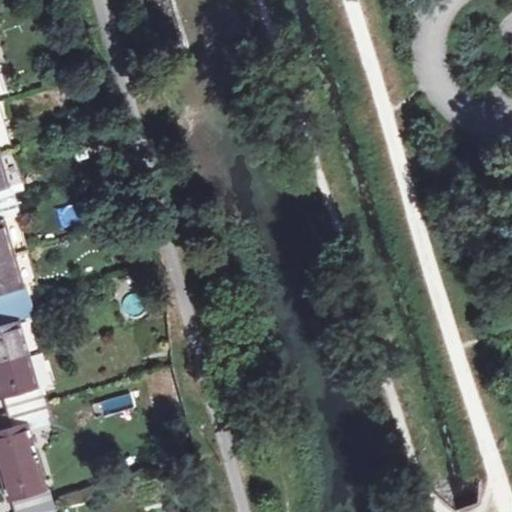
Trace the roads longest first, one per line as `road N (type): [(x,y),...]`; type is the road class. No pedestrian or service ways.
road 1 (residential): [(245,511),(97,0)]
road 2 (unclassified): [(511,505),(348,0)]
